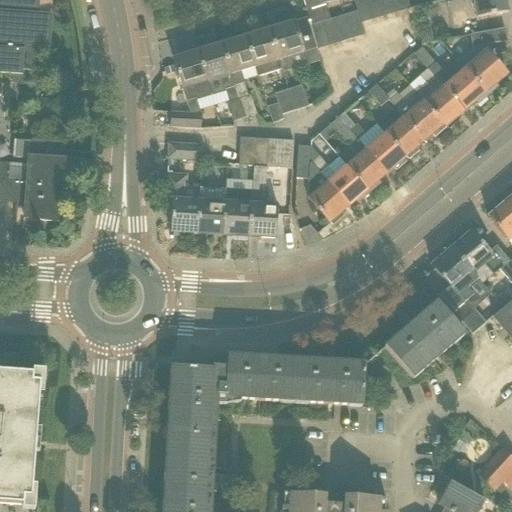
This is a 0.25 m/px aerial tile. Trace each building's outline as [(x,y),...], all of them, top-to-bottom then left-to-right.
[(0,0),(0,74),(22,76),(22,70),(23,58),(34,59),(36,38),(44,39),(45,25),(37,24),(39,0),(0,0)] [(302,0),(310,21),(308,22),(310,27),(322,23),(330,20),(325,5),(341,0),(302,0)] [(357,13),(361,24),(373,20),(367,0),(355,0),(354,0),(357,13)] [(380,0),(367,0),(373,20),(385,17),(380,0)] [(393,0),(380,0),(385,17),(397,13),(393,0)] [(393,0),(397,13),(409,10),(407,0),(393,0)] [(448,9),(458,7),(457,0),(446,0),(448,9)] [(473,0),(477,19),(508,13),(505,0),(473,0)] [(357,13),(346,16),(353,40),(365,36),(361,24),(357,13)] [(346,16),(334,19),(341,43),(353,40),(346,16)] [(294,71),(290,59),(316,51),(316,50),(317,49),(310,27),(308,22),(306,23),(305,19),(293,23),(268,31),(281,71),(282,70),(283,74),(294,71)] [(334,19),(330,20),(322,23),(330,47),(341,43),(334,19)] [(322,23),(310,27),(317,49),(318,51),(330,47),(322,23)] [(432,42),(431,30),(420,32),(422,43),(432,42)] [(507,42),(504,30),(470,36),(473,51),(458,63),(487,97),(498,88),(496,86),(507,76),(486,52),(485,46),(507,42)] [(255,68),(258,78),(281,71),(268,31),(245,38),(255,68)] [(241,72),(255,68),(245,38),(221,45),(244,119),(257,115),(251,96),(248,97),(241,72)] [(211,95),(225,90),(229,103),(227,103),(233,123),(244,119),(221,45),(197,52),(211,95)] [(173,60),(190,115),(171,113),(170,129),(200,129),(201,116),(196,100),(211,95),(197,52),(173,60)] [(444,74),(435,64),(428,71),(427,71),(463,114),(475,104),(477,106),(487,97),(458,63),(444,74)] [(176,74),(174,67),(163,70),(165,77),(176,74)] [(457,119),(463,114),(427,71),(420,77),(427,85),(416,94),(446,129),(447,128),(449,130),(459,122),(457,119)] [(294,112),(308,108),(302,87),(287,91),(294,112)] [(369,93),(381,107),(388,101),(389,100),(377,87),(369,93)] [(432,136),(434,139),(446,129),(416,94),(409,87),(399,97),(396,94),(389,100),(388,101),(397,111),(403,118),(404,118),(425,142),(432,136)] [(275,96),(278,105),(281,116),(294,112),(287,91),(275,96)] [(283,120),(281,116),(278,105),(267,108),(273,125),(283,120)] [(385,134),(405,159),(407,158),(408,160),(419,152),(417,149),(425,142),(404,118),(403,118),(385,134)] [(338,120),(329,126),(335,133),(337,133),(357,158),(347,167),(346,167),(369,194),(380,184),(378,182),(386,176),(365,151),(348,132),(338,120)] [(365,135),(357,125),(355,127),(348,132),(357,142),(365,135)] [(405,159),(385,134),(365,151),(386,176),(394,169),(396,171),(406,163),(404,160),(405,159)] [(268,155),(268,141),(239,139),(238,153),(268,155)] [(25,205),(24,219),(59,222),(65,144),(31,141),(31,143),(14,142),(13,159),(29,160),(29,167),(9,166),(0,165),(0,210),(4,211),(5,203),(25,205)] [(268,141),(268,155),(267,169),(292,170),(293,142),(268,141)] [(168,160),(201,162),(201,147),(169,145),(168,160)] [(308,200),(329,225),(331,223),(333,226),(342,217),(340,215),(348,209),(310,165),(311,149),(298,148),(296,180),(308,181),(308,200)] [(310,165),(348,209),(356,202),(358,204),(369,194),(346,167),(347,167),(339,158),(327,168),(311,149),(310,165)] [(238,153),(238,166),(238,167),(267,169),(268,155),(238,153)] [(200,186),(184,185),(185,178),(167,177),(165,209),(172,210),(170,234),(197,235),(201,189),(200,189),(200,186)] [(227,181),(226,190),(252,191),(252,181),(227,181)] [(226,191),(201,189),(197,235),(222,237),(226,191)] [(249,238),(252,193),(226,191),(222,237),(249,238)] [(249,238),(275,240),(277,207),(265,206),(266,193),(252,193),(249,238)] [(487,219),(511,247),(511,260),(510,262),(511,264),(511,206),(507,201),(498,210),(497,208),(489,215),(490,216),(487,219)] [(471,275),(482,266),(485,269),(487,268),(493,276),(500,271),(511,285),(511,264),(510,262),(510,263),(497,248),(489,254),(471,233),(460,242),(457,239),(450,246),(452,249),(450,250),(471,275)] [(442,279),(446,284),(448,286),(437,295),(472,336),(486,324),(466,301),(472,296),(466,289),(476,281),(471,275),(450,250),(431,267),(435,271),(432,274),(439,282),(442,279)] [(495,300),(502,309),(511,301),(507,296),(500,295),(495,300)] [(511,302),(511,301),(502,309),(504,310),(501,313),(500,311),(495,315),(496,317),(493,319),(511,341),(511,302)] [(227,366),(169,364),(163,511),(213,511),(218,400),(365,406),(367,360),(227,354),(227,366)] [(37,420),(40,384),(40,383),(32,383),(33,375),(0,372),(0,504),(23,506),(24,499),(31,499),(34,463),(26,462),(29,420),(37,420)] [(511,491),(511,459),(502,451),(478,477),(494,493),(502,484),(511,492),(511,491)] [(450,484),(438,506),(444,509),(442,511),(479,511),(484,503),(450,484)] [(385,511),(386,500),(345,498),(344,498),(344,507),(324,506),(325,497),(283,494),(282,511),(385,511)]
